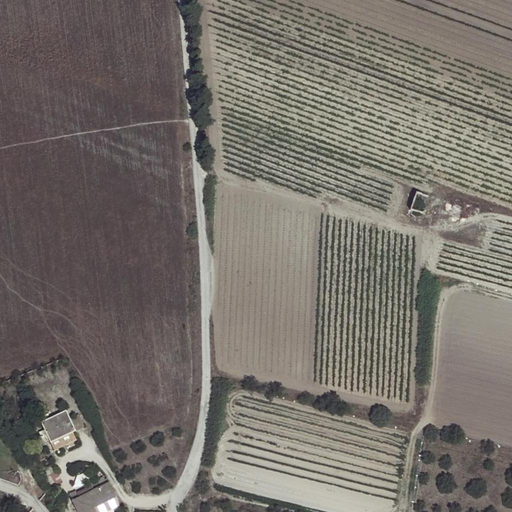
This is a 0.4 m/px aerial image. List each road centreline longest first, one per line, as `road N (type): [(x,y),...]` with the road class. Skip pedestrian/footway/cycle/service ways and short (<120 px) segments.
road 1 (residential): [(170,511),(190,472),(205,366),(206,269),(185,0)]
road 2 (unknown): [(171,507),(137,494),(99,452),(72,460),(76,491)]
